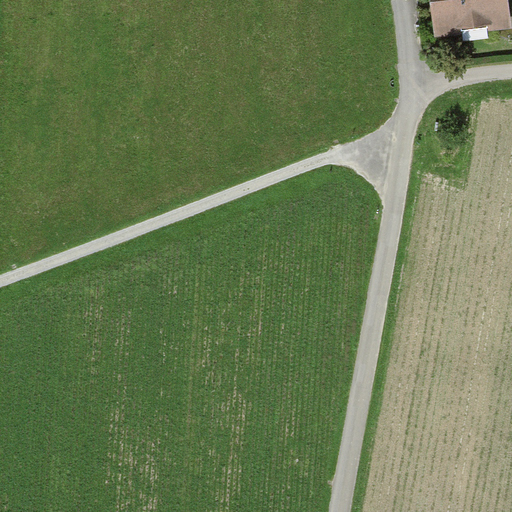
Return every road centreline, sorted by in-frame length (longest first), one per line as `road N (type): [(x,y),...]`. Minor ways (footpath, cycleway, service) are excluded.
road 1 (unclassified): [(402,0),(412,82),(343,511)]
road 2 (track): [(0,282),(324,162),(404,144)]
